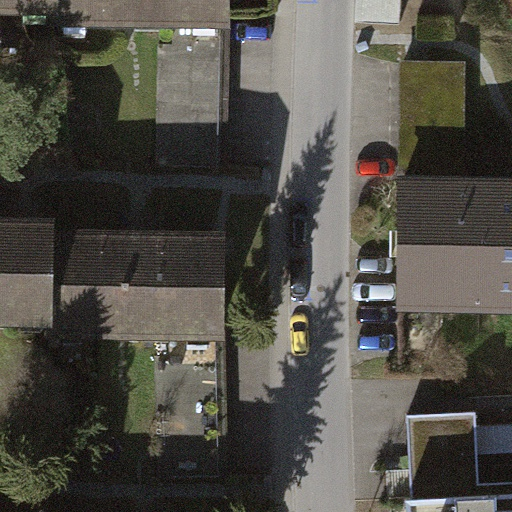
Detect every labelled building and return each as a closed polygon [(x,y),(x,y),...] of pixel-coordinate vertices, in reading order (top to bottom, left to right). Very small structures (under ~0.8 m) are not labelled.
[(0,0),(0,17),(49,17),(49,0),(0,0)] [(221,0),(49,0),(49,17),(50,36),(221,35),(221,0)] [(463,189),(462,69),(397,70),(397,189),(463,189)] [(511,317),(511,188),(463,189),(397,189),(398,318),(511,317)] [(47,225),(0,225),(0,330),(47,330),(47,241),(47,225)] [(219,241),(47,241),(47,330),(47,349),(219,349),(219,241)] [(477,511),(464,414),(395,417),(408,511),(477,511)]
